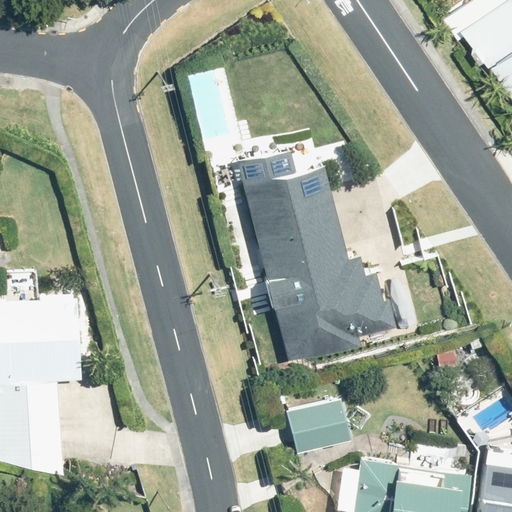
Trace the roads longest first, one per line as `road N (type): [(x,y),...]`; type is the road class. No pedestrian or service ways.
road 1 (residential): [(112,61),(217,511)]
road 2 (residential): [(356,0),(511,232)]
